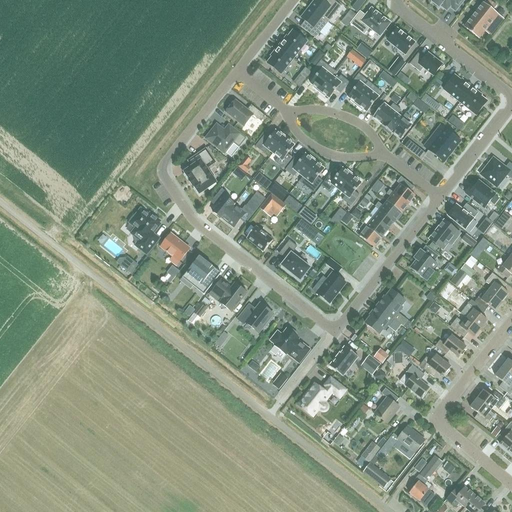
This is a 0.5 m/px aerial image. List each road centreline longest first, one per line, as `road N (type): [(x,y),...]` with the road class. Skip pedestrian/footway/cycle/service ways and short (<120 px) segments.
road 1 (residential): [(335,330),(199,226),(162,173),(236,72)]
road 2 (unclassified): [(269,416),(0,201)]
road 3 (residential): [(398,0),(506,91),(509,103),(440,196)]
road 4 (residential): [(511,486),(439,422),(511,323)]
road 5 (residential): [(440,196),(335,330)]
road 6 (unclassified): [(386,511),(269,416)]
